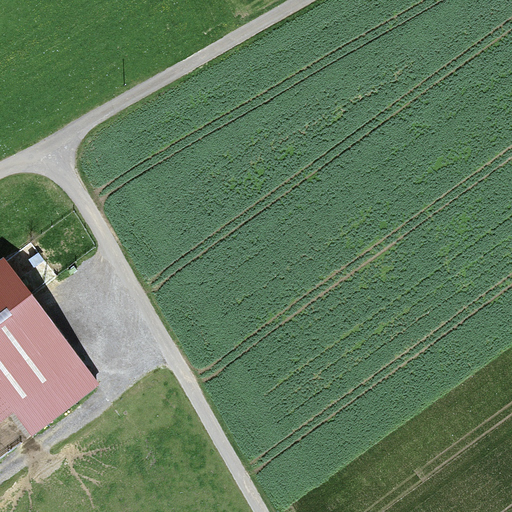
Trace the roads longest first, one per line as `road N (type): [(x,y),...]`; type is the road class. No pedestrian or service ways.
road 1 (unclassified): [(262,511),(47,145)]
road 2 (unclassified): [(47,145),(301,0)]
